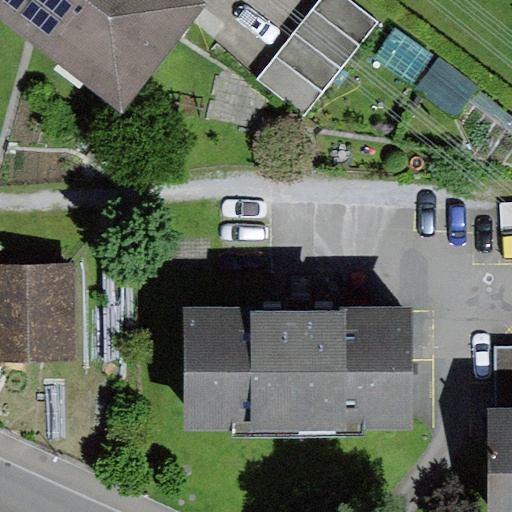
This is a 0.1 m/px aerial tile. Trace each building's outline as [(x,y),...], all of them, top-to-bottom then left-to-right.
[(191,0),(0,0),(0,23),(32,48),(121,118),(206,11),(191,0)] [(340,0),(323,0),(261,87),(308,121),(377,26),(340,0)] [(74,267),(0,268),(0,365),(75,364),(74,267)] [(413,312),(185,315),(188,436),(414,436),(413,312)] [(511,349),(496,349),(496,416),(511,416),(511,349)] [(511,511),(511,416),(496,416),(490,416),(488,511),(511,511)]
